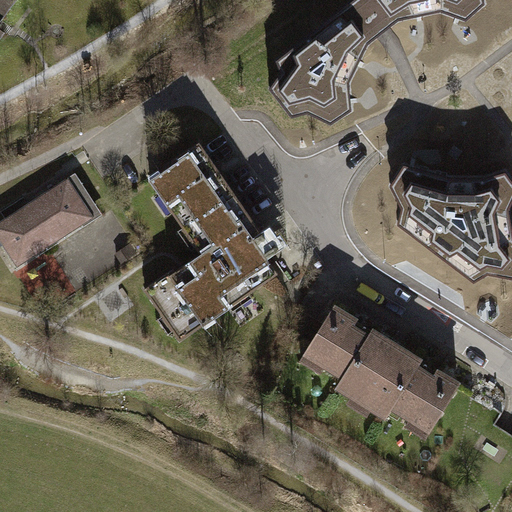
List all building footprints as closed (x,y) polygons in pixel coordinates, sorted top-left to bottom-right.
[(0,0),(0,13),(9,0),(0,0)] [(367,44),(382,33),(357,0),(352,0),(276,60),(280,72),(269,88),(292,117),(307,112),(331,124),(351,110),(349,82),(367,44)] [(357,0),(382,33),(399,20),(441,11),(466,20),(485,4),(483,0),(357,0)] [(261,230),(199,141),(171,160),(173,163),(150,180),(159,193),(162,191),(174,209),(172,211),(183,228),(186,226),(198,244),(195,246),(201,253),(175,271),(173,269),(144,289),(163,316),(166,314),(176,328),(172,330),(179,340),(230,306),(228,303),(246,291),(248,293),(278,273),(252,236),(261,230)] [(448,177),(404,164),(390,186),(401,207),(397,224),(474,281),(488,273),(511,277),(511,228),(509,209),(511,202),(511,180),(505,171),(484,177),(448,177)] [(93,217),(68,179),(0,222),(0,238),(17,265),(93,217)] [(121,248),(134,242),(120,214),(54,246),(73,286),(127,260),(121,248)] [(433,424),(458,383),(437,370),(433,378),(414,367),(419,359),(401,348),(396,356),(387,350),(391,342),(373,331),(368,338),(350,327),(355,319),(334,307),(309,347),(325,357),(321,364),(343,377),(339,385),(358,397),(362,389),(371,395),(367,402),(386,414),(391,406),(412,420),(416,414),(433,424)]
